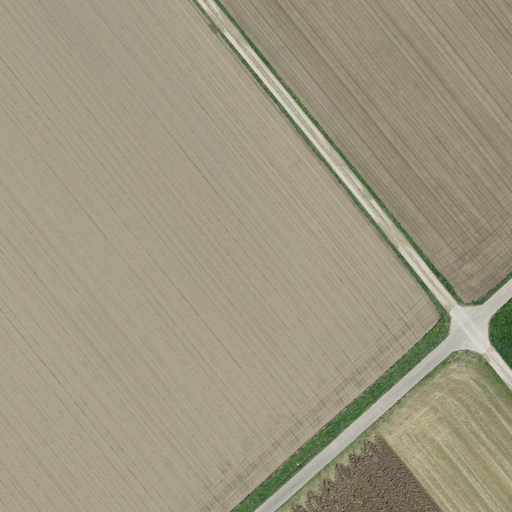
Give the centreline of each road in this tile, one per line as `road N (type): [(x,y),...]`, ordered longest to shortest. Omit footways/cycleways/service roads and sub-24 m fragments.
road 1 (track): [(511,382),(203,0)]
road 2 (track): [(261,511),(511,286)]
